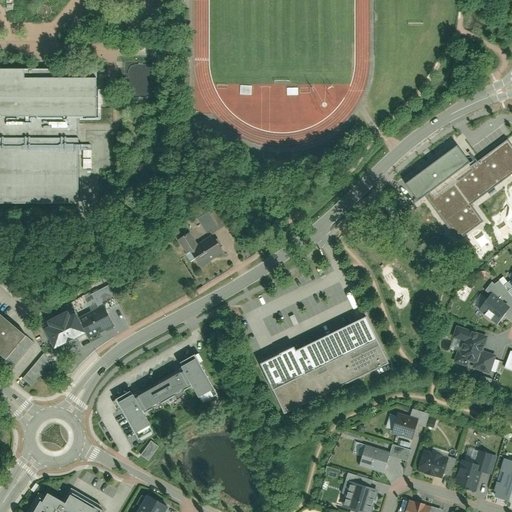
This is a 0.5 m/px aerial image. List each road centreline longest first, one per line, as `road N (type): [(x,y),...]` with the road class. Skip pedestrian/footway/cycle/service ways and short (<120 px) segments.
road 1 (tertiary): [(511,85),(412,139),(278,258),(106,360),(65,414)]
road 2 (residential): [(78,444),(209,511)]
road 3 (residential): [(511,511),(409,482),(396,489),(389,511)]
